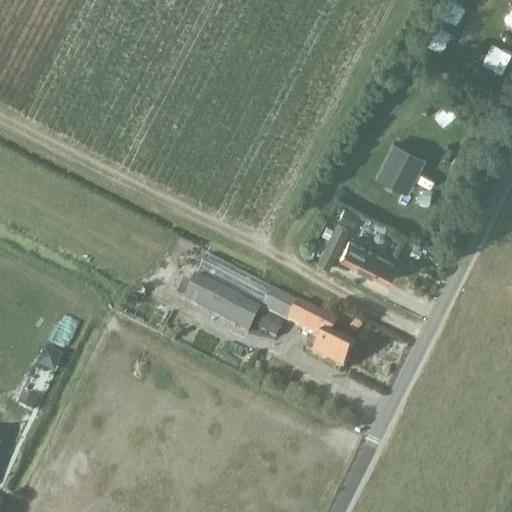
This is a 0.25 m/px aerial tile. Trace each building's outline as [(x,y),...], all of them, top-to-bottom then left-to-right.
[(387,142),(371,176),(404,192),(421,158),(387,142)] [(334,224),(316,262),(327,268),(346,230),(334,224)] [(348,240),(338,260),(385,283),(395,264),(348,240)] [(270,289),(206,257),(195,277),(259,311),(270,289)] [(260,312),(259,311),(195,277),(175,267),(162,292),(248,336),(251,329),(274,340),(282,324),(259,312),(260,312)] [(337,323),(270,289),(259,311),(260,312),(285,325),(285,324),(317,340),(309,355),(341,372),(353,346),(332,334),(337,323)]
